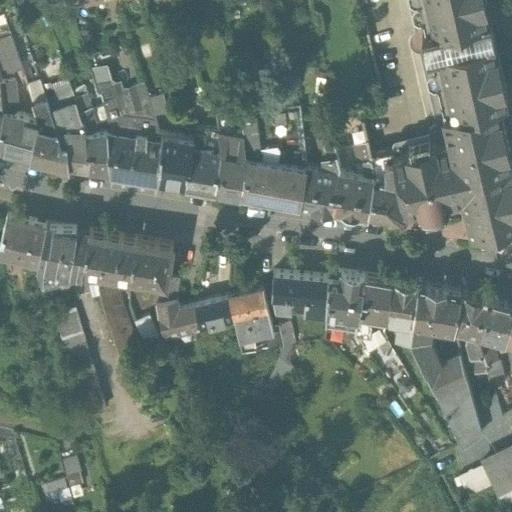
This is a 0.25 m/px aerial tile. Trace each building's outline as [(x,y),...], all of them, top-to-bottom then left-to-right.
[(406,0),(414,32),(410,35),(409,40),(409,44),(411,49),(414,52),(419,53),(435,122),(432,123),(430,125),(429,128),(429,131),(394,140),(392,141),(391,145),(392,147),(393,149),(437,139),(437,140),(452,137),(451,135),(449,136),(430,52),(428,53),(422,28),(424,28),(417,0),(406,0)] [(487,0),(417,0),(424,28),(422,28),(428,53),(430,52),(449,136),(451,135),(452,137),(437,140),(437,139),(393,149),(393,150),(399,177),(406,205),(419,202),(420,204),(451,197),(450,195),(463,192),(471,228),(481,225),(482,231),(491,229),(501,234),(508,225),(511,223),(511,155),(509,144),(511,143),(502,108),(501,108),(498,98),(508,96),(505,83),(507,82),(498,47),(496,48),(494,37),(496,37),(490,13),(488,13),(486,3),(488,2),(487,0)] [(22,64),(3,13),(0,14),(0,49),(9,70),(22,64)] [(188,42),(178,45),(181,58),(193,55),(188,42)] [(150,96),(145,81),(122,88),(120,81),(112,83),(106,63),(90,68),(97,93),(101,93),(103,99),(117,95),(122,112),(155,115),(150,96)] [(10,72),(0,73),(2,92),(16,90),(15,78),(11,79),(10,72)] [(28,81),(33,96),(46,91),(43,85),(40,76),(28,81)] [(67,77),(43,85),(46,91),(51,106),(75,98),(67,77)] [(85,83),(73,87),(80,109),(92,105),(85,83)] [(16,90),(2,92),(4,106),(0,124),(0,143),(31,151),(37,123),(39,115),(13,109),(18,101),(16,90)] [(51,106),(46,91),(33,96),(39,115),(37,123),(54,128),(59,126),(54,112),(51,106)] [(161,93),(150,96),(155,115),(166,112),(161,93)] [(122,112),(117,95),(103,99),(111,128),(112,130),(116,167),(157,174),(160,137),(161,137),(159,128),(155,115),(122,112)] [(85,130),(75,98),(51,106),(54,112),(59,126),(62,138),(68,137),(70,161),(89,164),(85,130)] [(300,104),(275,108),(281,158),(306,163),(306,161),(300,104)] [(92,105),(80,109),(85,127),(85,130),(89,164),(116,167),(112,130),(108,131),(108,130),(92,128),(96,118),(92,105)] [(234,130),(228,107),(216,110),(217,112),(222,148),(216,184),(216,185),(241,189),(241,188),(247,152),(245,133),(234,130)] [(275,108),(242,112),(245,133),(247,152),(281,158),(275,108)] [(363,122),(356,124),(360,141),(354,142),(359,159),(364,159),(371,158),(371,155),(363,122)] [(54,128),(37,123),(31,151),(70,161),(68,137),(62,138),(59,126),(54,128)] [(330,123),(321,125),(322,130),(318,131),(319,135),(332,132),(330,123)] [(194,136),(159,128),(161,137),(160,137),(157,174),(187,179),(193,142),(194,136)] [(332,132),(319,135),(326,164),(306,161),(306,163),(300,199),(332,204),(339,166),(339,162),(332,132)] [(222,148),(193,142),(187,179),(216,184),(222,148)] [(393,150),(371,155),(371,158),(375,172),(399,177),(393,150)] [(281,158),(247,152),(241,188),(275,194),(281,158)] [(306,163),(281,158),(275,194),(300,199),(306,163)] [(365,171),(339,166),(332,204),(368,210),(375,172),(371,158),(364,159),(365,171)] [(399,177),(375,172),(368,210),(400,215),(407,208),(406,205),(399,177)] [(47,217),(8,208),(0,242),(0,246),(39,256),(47,218),(47,217)] [(77,219),(47,218),(39,256),(44,273),(50,272),(69,273),(70,266),(83,264),(90,225),(76,222),(77,219)] [(138,233),(90,225),(83,264),(88,265),(91,273),(104,276),(105,267),(132,271),(138,233)] [(173,238),(138,233),(132,271),(167,277),(173,238)] [(364,270),(340,266),(339,273),(329,271),(325,308),(347,311),(344,334),(352,349),(363,343),(355,328),(364,270)] [(329,271),(274,267),(272,289),(276,308),(290,309),(291,305),(325,308),(329,271)] [(392,274),(364,270),(355,328),(364,329),(370,330),(372,316),(369,309),(387,312),(392,274)] [(419,278),(392,274),(387,312),(391,313),(402,315),(398,320),(396,331),(410,333),(419,278)] [(137,340),(113,277),(98,279),(102,291),(105,302),(120,346),(137,340)] [(460,285),(419,278),(410,333),(426,364),(441,357),(429,333),(430,328),(441,330),(442,322),(453,323),(460,285)] [(262,283),(228,290),(232,312),(234,311),(238,334),(273,326),(262,283)] [(487,292),(460,285),(453,323),(469,326),(468,335),(477,365),(488,362),(487,356),(480,330),(487,292)] [(228,290),(195,297),(201,320),(232,312),(228,290)] [(177,292),(156,297),(158,307),(164,330),(201,320),(195,297),(178,301),(177,292)] [(511,308),(511,299),(487,292),(480,330),(487,356),(497,354),(493,340),(490,338),(489,333),(505,337),(511,308)] [(105,402),(75,302),(55,308),(85,409),(105,402)] [(149,309),(135,315),(144,337),(158,332),(149,309)] [(281,329),(267,332),(270,342),(283,341),(281,329)] [(441,357),(426,364),(461,438),(467,435),(481,424),(473,395),(460,349),(441,357)] [(497,354),(487,356),(488,362),(490,369),(500,366),(497,354)] [(496,392),(473,395),(481,424),(500,409),(496,392)] [(511,443),(481,458),(500,497),(511,491),(511,443)] [(480,462),(459,468),(465,489),(487,482),(480,462)]
